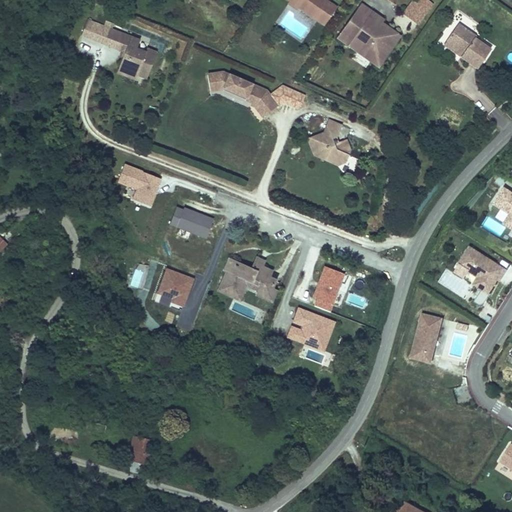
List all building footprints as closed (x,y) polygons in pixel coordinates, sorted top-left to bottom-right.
[(322,24),(334,7),(323,0),(287,0),(289,1),(290,0),(293,0),(298,3),(296,6),(322,24)] [(427,0),(418,0),(416,4),(412,1),(402,16),(421,29),(436,6),(427,0)] [(382,56),(397,35),(378,23),(377,25),(367,19),(371,13),(359,5),(336,39),(347,46),(354,37),(382,56)] [(378,23),(381,19),(371,13),(367,19),(377,25),(378,23)] [(81,35),(110,46),(116,29),(88,18),(81,35)] [(490,52),(475,41),(477,38),(459,25),(446,42),(463,54),(460,57),(477,69),(490,52)] [(147,79),(157,51),(148,47),(146,51),(137,48),(141,39),(116,29),(110,46),(122,51),(125,52),(123,58),(120,66),(127,68),(132,70),(130,75),(136,78),(137,75),(147,79)] [(376,65),(382,56),(354,37),(347,46),(376,65)] [(460,57),(463,54),(446,42),(444,46),(460,57)] [(132,70),(127,68),(120,66),(117,73),(135,80),(136,78),(130,75),(132,70)] [(266,92),(229,75),(228,77),(219,73),(207,74),(210,90),(220,89),(223,90),(224,88),(245,98),(244,100),(255,105),(254,107),(262,118),(277,107),(266,92)] [(245,98),(224,88),(223,90),(244,100),(245,98)] [(337,142),(335,137),(340,126),(328,120),(322,133),(307,140),(314,158),(335,167),(340,154),(346,156),(348,150),(344,139),(337,142)] [(335,167),(342,165),(346,156),(340,154),(335,167)] [(150,205),(161,177),(123,162),(116,180),(134,188),(130,197),(150,205)] [(511,194),(503,188),(492,204),(509,215),(503,224),(511,229),(511,194)] [(168,222),(205,237),(213,218),(176,203),(168,222)] [(178,234),(187,237),(189,231),(180,227),(178,234)] [(494,280),(501,270),(467,249),(456,266),(475,278),(476,279),(472,285),(486,294),(494,280)] [(253,264),(260,267),(263,261),(256,258),(253,264)] [(224,271),(230,274),(235,264),(227,260),(222,270),(224,271)] [(273,280),(267,277),(270,271),(260,267),(253,264),(251,270),(235,264),(230,274),(224,271),(218,287),(224,290),(222,294),(232,298),(235,293),(240,295),(243,286),(246,280),(258,285),(256,291),(254,294),(270,300),(274,291),(269,289),(273,280)] [(309,303),(330,311),(345,272),(324,264),(309,303)] [(164,265),(151,298),(181,309),(194,277),(164,265)] [(496,282),(503,271),(501,270),(494,280),(496,282)] [(243,286),(256,291),(258,285),(246,280),(243,286)] [(323,351),(335,320),(298,305),(285,336),(323,351)] [(488,322),(494,311),(487,306),(481,317),(488,322)] [(429,362),(439,319),(420,314),(409,357),(429,362)] [(132,436),(130,445),(134,446),(130,461),(147,465),(152,441),(132,436)] [(511,445),(510,444),(500,461),(511,468),(511,445)] [(422,511),(402,501),(396,511),(422,511)]
